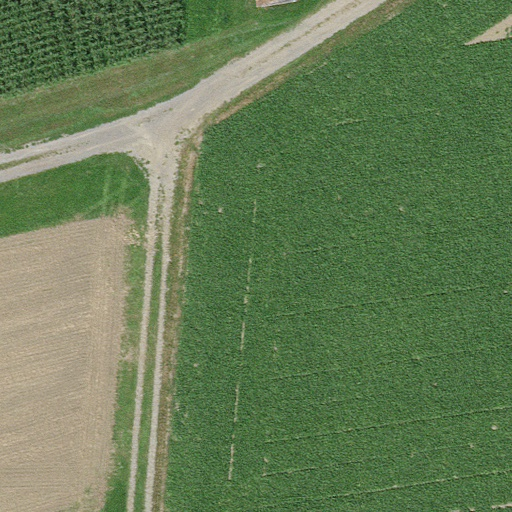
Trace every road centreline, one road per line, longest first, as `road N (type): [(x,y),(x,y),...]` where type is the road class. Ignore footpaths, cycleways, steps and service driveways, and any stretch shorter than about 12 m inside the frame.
road 1 (track): [(0,162),(173,121),(366,0)]
road 2 (track): [(173,121),(143,511)]
